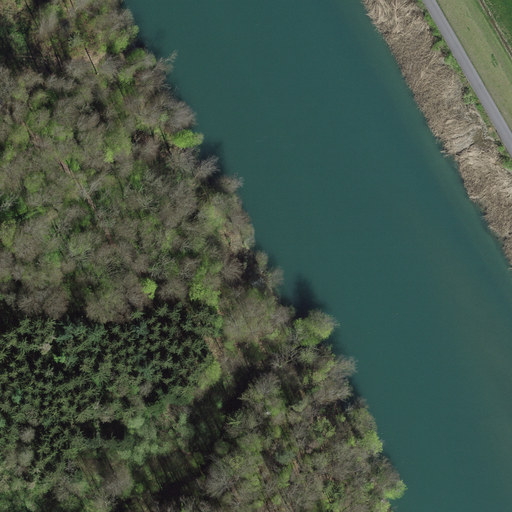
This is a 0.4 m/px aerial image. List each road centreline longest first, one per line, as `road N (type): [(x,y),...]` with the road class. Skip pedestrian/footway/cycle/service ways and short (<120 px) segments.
road 1 (track): [(157,369),(161,314),(144,276),(114,241),(81,179),(0,109)]
road 2 (unclassified): [(511,144),(429,0)]
